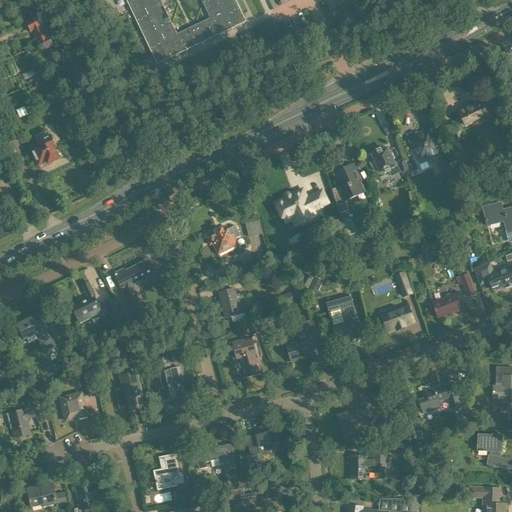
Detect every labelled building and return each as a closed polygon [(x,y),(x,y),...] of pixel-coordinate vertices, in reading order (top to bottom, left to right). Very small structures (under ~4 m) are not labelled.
[(126,0),(157,64),(246,22),(235,0),(126,0)] [(36,40),(42,52),(53,46),(47,35),(46,37),(41,27),(43,26),(38,16),(27,22),(32,32),(33,31),(38,41),(36,40)] [(271,38),(263,23),(256,26),(264,42),(271,38)] [(64,101),(60,93),(54,95),(57,104),(64,101)] [(458,113),(461,118),(458,120),(460,125),(463,123),(464,126),(465,126),(465,128),(472,124),(471,123),(488,114),(483,105),(480,107),(480,106),(478,107),(477,104),(458,113)] [(37,143),(38,145),(30,149),(38,166),(47,162),(48,164),(59,159),(54,149),(56,147),(50,137),(47,131),(36,136),(39,142),(37,143)] [(410,141),(419,158),(424,155),(426,159),(438,156),(434,135),(425,137),(423,134),(410,141)] [(373,171),(379,169),(381,173),(388,170),(392,176),(402,171),(403,174),(409,171),(403,160),(398,163),(398,164),(395,166),(387,150),(380,153),(378,152),(374,154),(374,156),(373,157),(375,162),(370,164),(373,171)] [(448,159),(452,166),(456,164),(457,166),(469,160),(465,151),(459,154),(458,152),(451,155),(452,157),(448,159)] [(340,182),(339,183),(340,188),(332,190),(338,213),(348,211),(345,199),(361,192),(362,194),(363,193),(358,183),(360,183),(352,167),(336,174),(340,182)] [(306,199),(302,191),(291,196),(291,195),(290,195),(289,195),(288,194),(287,195),(286,195),(285,195),(285,196),(284,197),(284,198),(284,199),(284,200),(275,204),(285,223),(296,218),(300,225),(315,218),(312,211),(328,203),(322,191),(306,199)] [(504,221),(509,241),(511,240),(511,208),(502,211),(500,204),(483,208),(487,226),(488,226),(488,225),(504,221)] [(245,224),(249,238),(263,234),(259,221),(245,224)] [(207,238),(210,245),(213,244),(218,254),(237,245),(235,240),(240,237),(235,226),(228,230),(227,228),(222,230),(222,229),(215,232),(215,233),(207,238)] [(420,264),(427,262),(423,253),(416,256),(420,264)] [(241,261),(243,267),(254,262),(251,256),(241,261)] [(152,273),(153,272),(147,262),(125,273),(124,270),(116,274),(116,273),(114,274),(121,288),(123,288),(128,307),(130,307),(131,312),(140,309),(133,283),(145,276),(148,281),(154,278),(152,273)] [(511,283),(511,282),(511,266),(497,272),(497,270),(491,272),(488,264),(474,270),(476,276),(481,274),(484,284),(489,282),(492,290),(505,286),(506,289),(511,286),(511,283)] [(404,297),(415,293),(407,270),(396,274),(404,297)] [(237,278),(240,283),(253,277),(250,271),(237,278)] [(313,279),(306,276),(301,286),(302,286),(300,290),(281,299),(285,307),(304,298),(313,279)] [(318,292),(321,285),(320,284),(322,280),(315,277),(313,279),(308,290),(316,294),(317,291),(318,292)] [(463,284),(468,297),(475,294),(470,281),(463,284)] [(89,299),(72,308),(80,324),(91,319),(88,313),(99,308),(94,297),(95,297),(88,283),(82,286),(89,299)] [(226,318),(231,317),(232,323),(243,320),(244,319),(245,317),(244,313),(240,314),(238,305),(245,303),(242,293),(235,295),(234,289),(219,293),(226,318)] [(432,303),(438,319),(452,313),(453,314),(466,309),(459,292),(432,303)] [(326,303),(337,342),(352,337),(351,334),(361,331),(358,320),(357,320),(356,319),(357,318),(351,297),(326,303)] [(104,303),(114,322),(121,318),(112,299),(104,303)] [(421,316),(416,300),(408,303),(413,318),(421,316)] [(382,317),(387,332),(397,329),(398,330),(405,328),(405,326),(414,322),(408,306),(382,317)] [(118,311),(126,327),(133,323),(125,307),(118,311)] [(25,340),(25,339),(36,334),(44,351),(55,346),(46,329),(47,328),(40,313),(34,316),(34,317),(18,325),(24,340),(25,340)] [(315,335),(311,321),(305,323),(307,333),(308,337),(315,335)] [(248,325),(254,337),(261,334),(255,322),(248,325)] [(313,357),(308,337),(307,333),(299,335),(296,336),(298,343),(287,346),(291,361),(300,359),(300,360),(313,357)] [(253,355),(256,354),(253,339),(232,344),(236,359),(241,358),(247,379),(261,375),(259,367),(257,368),(253,355)] [(157,367),(159,374),(163,373),(170,400),(184,397),(181,382),(183,381),(179,368),(171,370),(167,356),(156,359),(158,367),(157,367)] [(502,410),(511,410),(511,368),(496,367),(496,379),(496,384),(502,384),(502,386),(493,386),(493,399),(502,399),(502,410)] [(16,392),(24,388),(16,372),(9,376),(16,392)] [(138,396),(137,390),(140,389),(136,373),(120,377),(123,389),(116,391),(120,409),(136,405),(134,397),(138,396)] [(90,396),(90,398),(98,396),(94,378),(85,380),(89,396),(90,396)] [(452,409),(461,406),(458,398),(453,383),(425,392),(427,398),(419,401),(423,414),(432,411),(430,404),(438,402),(438,403),(440,402),(440,401),(448,399),(452,409)] [(34,396),(41,391),(39,388),(32,392),(34,396)] [(60,399),(66,422),(87,416),(86,413),(87,413),(87,411),(86,412),(82,397),(71,400),(70,399),(69,399),(68,397),(60,399)] [(30,407),(25,410),(9,414),(15,438),(30,434),(27,420),(35,416),(38,422),(46,418),(35,400),(28,404),(30,407)] [(464,424),(469,424),(469,406),(459,409),(464,424)] [(337,415),(344,439),(356,435),(353,423),(362,420),(363,422),(370,420),(366,407),(350,412),(349,412),(337,415)] [(470,412),(470,423),(478,423),(478,412),(470,412)] [(281,451),(278,441),(277,441),(275,432),(257,437),(257,435),(246,437),(250,456),(246,457),(249,467),(253,466),(264,464),(261,454),(266,453),(272,456),(275,451),(279,450),(279,451),(281,451)] [(477,451),(490,452),(490,455),(488,455),(486,465),(511,469),(511,459),(500,457),(500,452),(502,452),(502,435),(493,435),(493,434),(490,434),(490,435),(478,434),(477,443),(476,443),(476,448),(477,448),(477,451)] [(227,464),(228,470),(237,468),(232,444),(218,447),(217,444),(200,448),(203,463),(219,460),(220,465),(227,464)] [(374,460),(366,460),(366,456),(351,456),(351,479),(366,480),(366,473),(386,473),(386,451),(374,450),(374,460)] [(156,483),(158,490),(158,489),(177,485),(176,482),(181,481),(175,455),(159,458),(162,470),(154,471),(153,471),(156,481),(155,481),(156,483)] [(237,475),(240,489),(248,487),(245,473),(237,475)] [(101,505),(99,496),(102,496),(100,485),(90,487),(90,484),(76,487),(79,501),(80,500),(82,510),(95,507),(94,506),(101,505)] [(30,500),(29,500),(30,503),(31,502),(32,508),(33,508),(32,507),(42,505),(42,507),(57,504),(57,507),(67,505),(64,493),(55,495),(52,485),(37,489),(37,487),(28,489),(30,500)] [(178,489),(181,501),(194,498),(191,486),(178,489)] [(503,511),(504,509),(500,509),(500,505),(499,505),(499,489),(471,488),(470,496),(485,497),(485,509),(487,509),(487,511),(503,511)] [(235,511),(241,511),(249,510),(249,511),(264,511),(274,510),(275,511),(277,511),(276,509),(282,508),(280,498),(265,501),(263,493),(255,495),(255,494),(244,497),(242,489),(226,493),(228,501),(233,500),(235,511)] [(2,496),(4,507),(10,506),(8,498),(14,496),(13,494),(2,496)] [(10,506),(4,507),(5,510),(16,508),(14,496),(8,498),(10,506)] [(418,511),(419,497),(412,497),(411,511),(418,511)] [(409,511),(410,500),(391,499),(390,511),(409,511)] [(213,507),(205,501),(203,505),(210,511),(213,507)]
